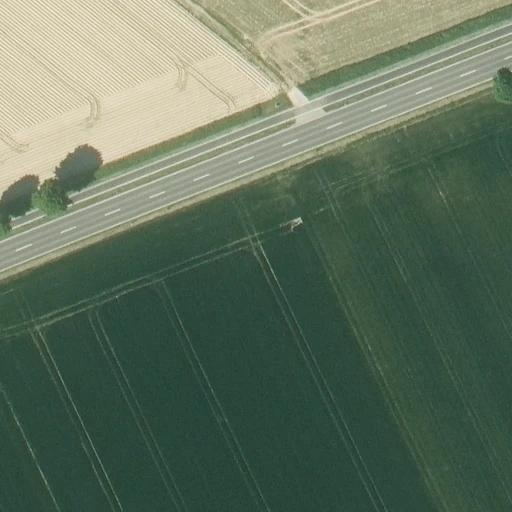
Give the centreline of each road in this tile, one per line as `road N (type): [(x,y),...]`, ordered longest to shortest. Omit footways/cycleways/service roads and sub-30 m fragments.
road 1 (secondary): [(0,257),(511,56)]
road 2 (track): [(326,127),(173,0)]
